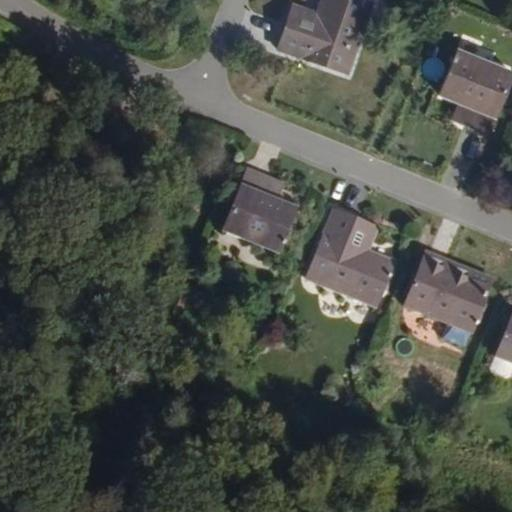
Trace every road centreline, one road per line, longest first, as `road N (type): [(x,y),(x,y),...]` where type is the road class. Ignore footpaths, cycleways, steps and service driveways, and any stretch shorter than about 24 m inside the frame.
road 1 (residential): [(511,227),(189,110)]
road 2 (residential): [(189,110),(15,0)]
